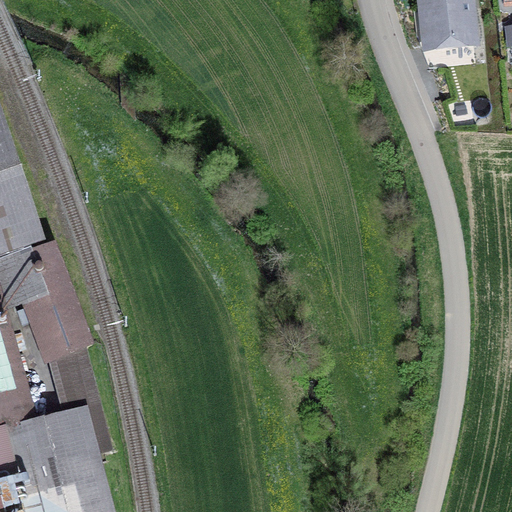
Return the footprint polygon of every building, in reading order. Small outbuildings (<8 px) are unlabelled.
[(468,0),(422,0),(424,10),(430,9),(434,46),(473,42),(468,0)] [(0,265),(47,252),(0,113),(0,265)] [(100,408),(85,347),(91,345),(55,250),(50,252),(13,266),(49,361),(66,420),(100,408)] [(0,301),(0,433),(34,424),(0,301)] [(112,511),(98,455),(13,476),(15,482),(22,511),(112,511)] [(15,482),(0,485),(0,491),(5,511),(16,511),(22,511),(15,482)]
